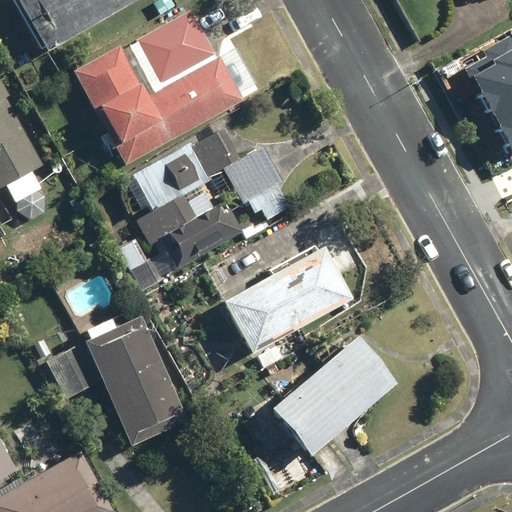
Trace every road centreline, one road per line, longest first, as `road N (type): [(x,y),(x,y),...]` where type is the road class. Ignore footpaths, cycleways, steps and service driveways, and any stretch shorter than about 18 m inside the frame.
road 1 (residential): [(317,0),(511,342)]
road 2 (residential): [(511,433),(371,511)]
